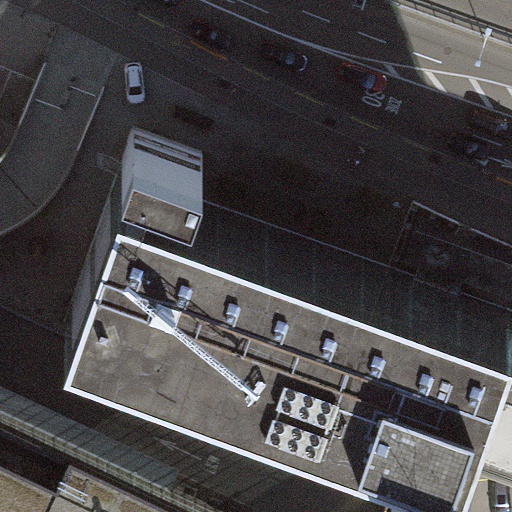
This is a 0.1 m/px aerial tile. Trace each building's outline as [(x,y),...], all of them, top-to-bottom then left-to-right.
[(134,126),(123,157),(193,182),(204,151),(134,126)] [(426,450),(461,462),(465,451),(462,450),(463,447),(507,324),(508,321),(510,322),(511,317),(511,310),(459,291),(463,278),(442,271),(420,263),(415,276),(142,178),(138,189),(123,184),(127,173),(119,170),(64,320),(410,444),(414,433),(430,439),(426,450)] [(511,260),(416,226),(405,257),(420,263),(442,271),(463,278),(506,294),(511,277),(511,260)] [(511,326),(507,324),(463,447),(511,464),(511,326)] [(0,404),(171,484),(180,464),(0,380),(0,404)] [(231,511),(171,484),(0,404),(0,511),(231,511)] [(473,481),(403,456),(392,486),(461,511),(473,481)]
